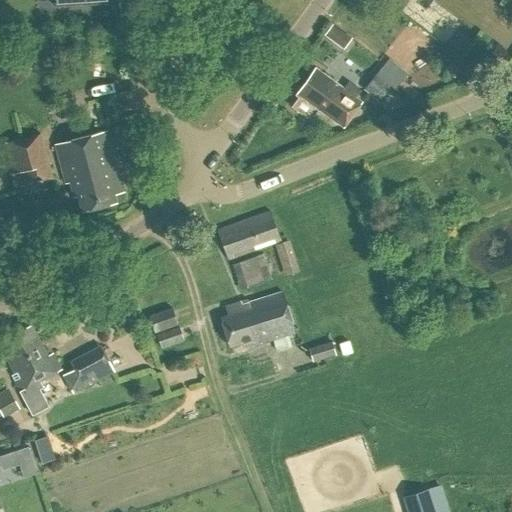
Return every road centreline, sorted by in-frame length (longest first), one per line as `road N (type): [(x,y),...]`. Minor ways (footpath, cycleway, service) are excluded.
road 1 (unclassified): [(189,191),(250,188),(511,83)]
road 2 (track): [(149,223),(178,253),(268,511)]
road 3 (tertiary): [(0,308),(149,223),(189,191)]
road 4 (tertiary): [(202,161),(322,0)]
road 5 (unclassified): [(202,161),(170,102),(163,0)]
